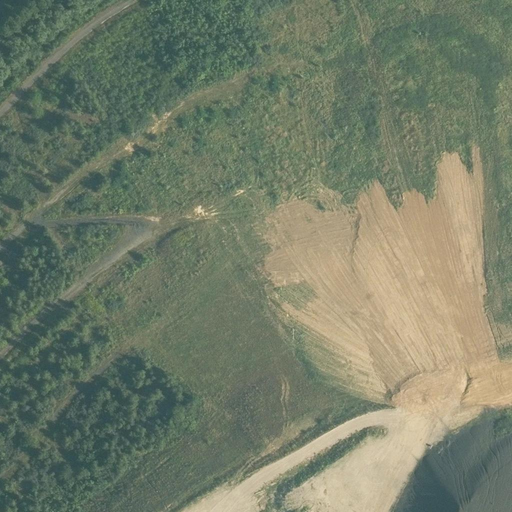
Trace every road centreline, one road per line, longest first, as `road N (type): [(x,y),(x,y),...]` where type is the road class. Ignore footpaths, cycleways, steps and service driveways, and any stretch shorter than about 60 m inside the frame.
road 1 (track): [(133,0),(76,33),(0,110)]
road 2 (track): [(123,249),(133,221),(31,228),(0,256)]
road 3 (track): [(123,249),(0,365)]
